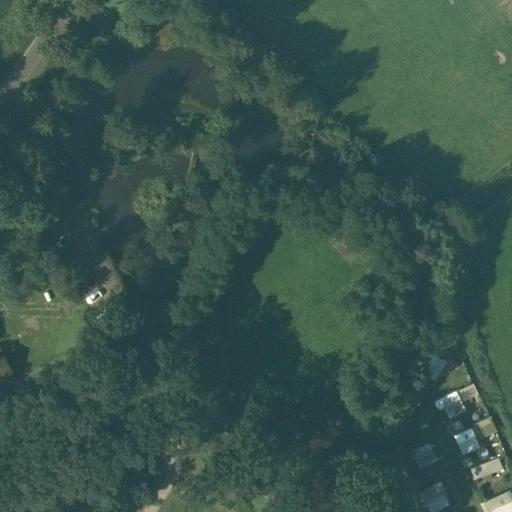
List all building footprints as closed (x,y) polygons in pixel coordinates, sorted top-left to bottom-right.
[(377,247),(346,221),(333,236),(364,262),(377,247)] [(0,351),(0,385),(13,379),(0,351)] [(438,397),(449,418),(471,407),(461,386),(438,397)] [(477,421),(480,434),(502,428),(498,415),(477,421)] [(464,453),(484,443),(475,424),(455,433),(464,453)] [(505,455),(475,462),(478,476),(508,468),(505,455)] [(257,463),(253,472),(268,477),(271,469),(257,463)] [(280,479),(271,475),(264,489),(273,493),(280,479)] [(493,511),(511,511),(511,487),(487,499),(493,511)]
